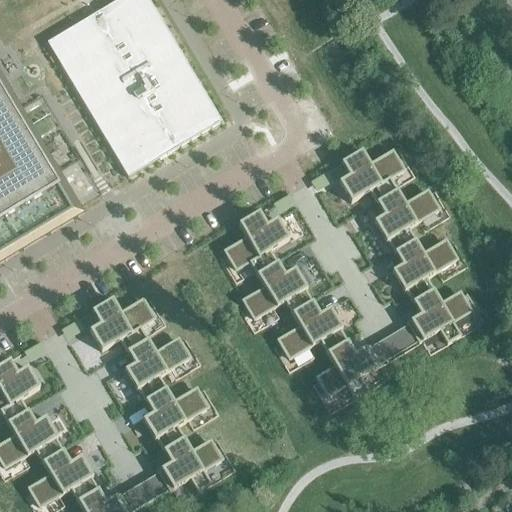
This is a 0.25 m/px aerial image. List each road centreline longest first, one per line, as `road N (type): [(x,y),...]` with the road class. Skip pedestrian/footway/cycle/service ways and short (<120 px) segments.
road 1 (residential): [(34,303),(276,155)]
road 2 (residential): [(276,155),(384,337)]
road 3 (residential): [(34,303),(136,479)]
road 4 (residential): [(276,155),(301,140),(215,0)]
